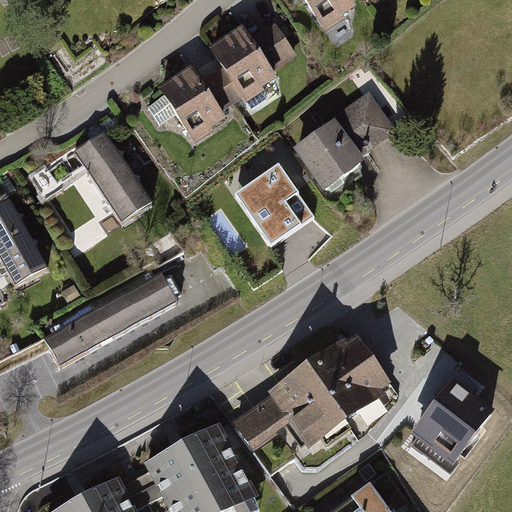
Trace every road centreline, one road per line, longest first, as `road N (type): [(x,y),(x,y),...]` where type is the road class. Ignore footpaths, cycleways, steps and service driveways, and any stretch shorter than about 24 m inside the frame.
road 1 (secondary): [(0,473),(199,367),(511,154)]
road 2 (residential): [(0,158),(136,69),(221,0)]
